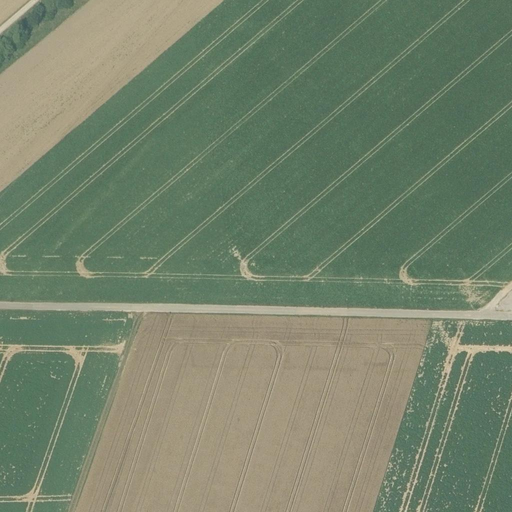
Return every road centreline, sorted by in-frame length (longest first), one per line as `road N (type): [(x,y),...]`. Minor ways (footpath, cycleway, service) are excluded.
road 1 (track): [(0,306),(511,317)]
road 2 (track): [(142,309),(72,511)]
